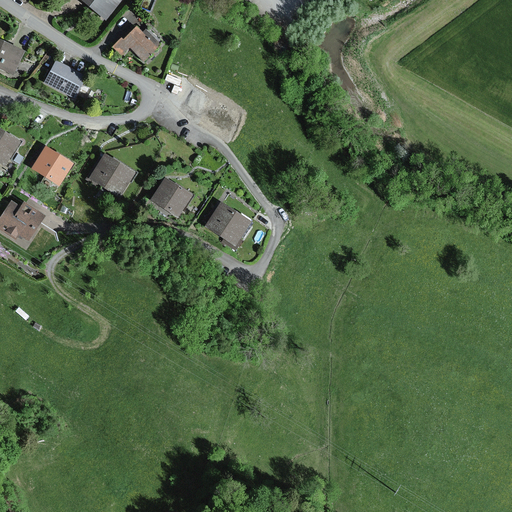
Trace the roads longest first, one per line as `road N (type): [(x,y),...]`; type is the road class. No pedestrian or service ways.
road 1 (residential): [(0,89),(98,121),(143,112),(153,88)]
road 2 (residential): [(153,88),(2,0)]
